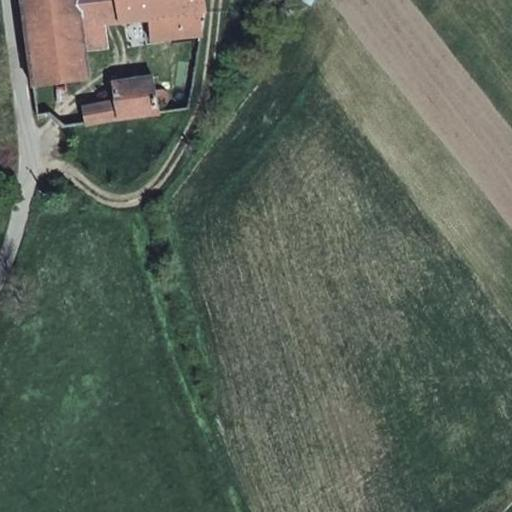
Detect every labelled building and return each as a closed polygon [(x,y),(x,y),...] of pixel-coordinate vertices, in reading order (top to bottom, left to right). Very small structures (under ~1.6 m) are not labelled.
[(115,29),(133,26),(129,0),(32,0),(45,85),(100,77),(95,51),(118,48),(115,29)] [(129,0),(133,26),(162,21),(218,13),(215,0),(129,0)] [(165,41),(216,35),(219,19),(218,13),(162,21),(165,41)] [(189,111),(202,104),(213,53),(190,53),(189,111)] [(96,123),(169,114),(168,105),(175,105),(174,92),(167,92),(164,76),(116,82),(117,100),(94,104),(96,123)]
